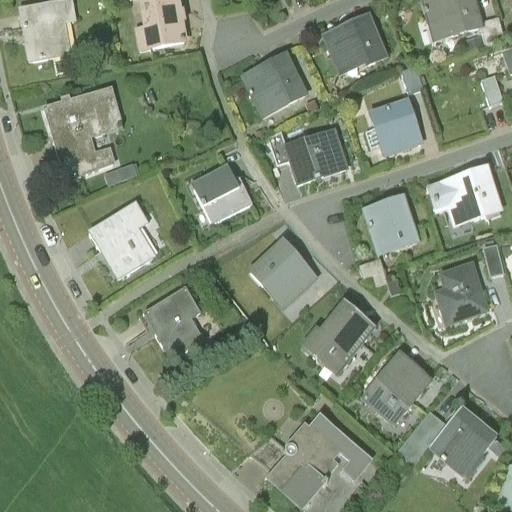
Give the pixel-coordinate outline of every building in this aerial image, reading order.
[(175,0),(141,0),(140,0),(150,52),(184,45),(175,0)] [(480,31),(471,0),(431,0),(422,2),(431,34),(460,26),(462,35),(480,31)] [(19,14),(22,31),(23,38),(26,37),(31,64),(28,64),(29,65),(70,57),(65,27),(75,25),(72,4),(38,10),(19,14)] [(367,22),(323,41),(336,70),(364,58),(368,68),(385,61),(367,22)] [(498,22),(484,25),(489,47),(504,44),(498,22)] [(466,53),(482,48),(480,39),(463,45),(466,53)] [(305,98),(285,60),(269,68),(269,70),(260,75),(259,73),(242,82),(250,97),(248,98),(250,100),(251,100),(257,111),(284,97),(289,106),(305,98)] [(423,94),(414,70),(400,76),(408,99),(423,94)] [(480,85),(489,111),(502,105),(494,80),(480,85)] [(43,113),(59,168),(64,186),(116,171),(110,152),(94,156),(90,142),(117,134),(116,130),(122,128),(111,93),(43,113)] [(350,112),(352,108),(354,104),(351,99),(341,102),(345,113),(350,112)] [(308,116),(318,111),(314,103),(304,108),(308,116)] [(369,120),(383,159),(420,147),(406,107),(369,120)] [(255,144),(262,141),(258,133),(251,136),(255,144)] [(280,136),(268,142),(277,169),(289,165),(297,189),(314,183),(314,184),(319,183),(318,182),(345,172),(333,136),(286,152),(280,136)] [(117,175),(121,185),(136,179),(131,169),(117,175)] [(238,192),(226,169),(192,187),(211,228),(251,208),(242,190),(238,192)] [(436,190),(428,193),(436,215),(447,211),(450,220),(467,214),(470,224),(499,214),(485,173),(468,179),(469,181),(458,184),(458,183),(440,189),(438,188),(436,190)] [(362,215),(375,254),(389,249),(391,255),(416,247),(402,202),(386,207),(387,209),(379,212),(379,210),(362,215)] [(88,237),(100,255),(104,253),(120,279),(116,282),(117,283),(153,260),(143,243),(137,233),(148,227),(135,208),(88,237)] [(421,228),(411,231),(416,246),(426,243),(421,228)] [(485,253),(494,250),(493,244),(484,246),(485,253)] [(282,247),(250,275),(262,289),(270,281),(290,303),(314,282),(301,268),(300,269),(292,261),(294,260),(282,247)] [(482,254),(489,282),(503,278),(496,250),(494,250),(485,253),(482,254)] [(375,290),(386,286),(387,286),(380,263),(358,270),(362,284),(371,281),(375,290)] [(470,270),(440,281),(449,304),(439,308),(446,328),(485,314),(470,270)] [(387,286),(386,286),(391,300),(400,297),(396,283),(387,286)] [(146,317),(153,329),(158,336),(154,338),(170,364),(187,353),(203,344),(190,323),(199,317),(195,310),(184,293),(142,318),(143,319),(146,317)] [(371,335),(341,311),(319,337),(316,334),(302,350),(324,369),(331,361),(342,370),(371,335)] [(414,372),(398,359),(363,401),(379,415),(414,372)] [(403,417),(429,385),(414,372),(379,415),(385,419),(393,409),(403,417)] [(415,433),(395,457),(414,472),(430,451),(456,473),(464,463),(473,470),(496,442),(492,440),(460,415),(461,414),(460,413),(432,447),(415,433)] [(288,482),(280,492),(301,509),(299,511),(302,511),(314,498),(325,486),(324,485),(337,468),(333,464),(338,458),(348,466),(341,473),(354,484),(372,464),(319,418),(308,431),(304,428),(284,452),(269,440),(263,445),(249,457),(250,458),(281,484),(285,479),(288,482)] [(488,452),(501,463),(508,454),(495,443),(488,452)] [(511,511),(511,474),(506,477),(497,510),(504,511),(511,511)]
